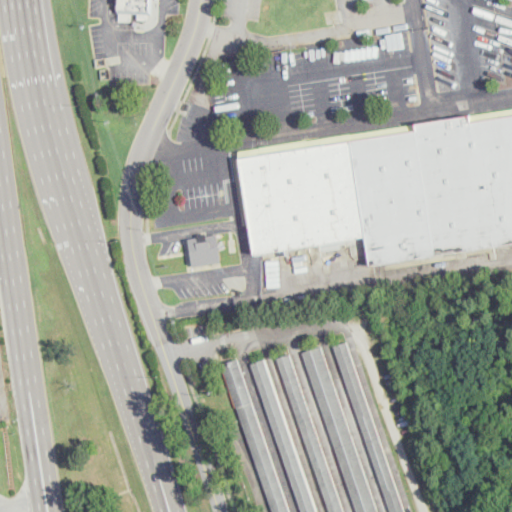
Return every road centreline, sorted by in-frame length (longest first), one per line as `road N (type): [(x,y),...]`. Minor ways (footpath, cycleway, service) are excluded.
road 1 (residential): [(220,511),(138,267),(131,215),(139,163),(202,0)]
road 2 (primary): [(148,436),(51,126),(27,0)]
road 3 (primary): [(0,158),(34,412)]
